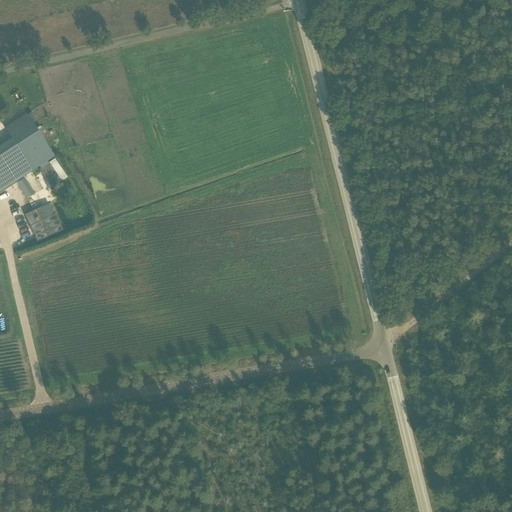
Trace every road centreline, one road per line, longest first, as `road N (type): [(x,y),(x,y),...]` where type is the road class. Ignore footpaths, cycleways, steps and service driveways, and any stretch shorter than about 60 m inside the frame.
road 1 (unclassified): [(0,416),(385,348)]
road 2 (tertiary): [(385,348),(298,3)]
road 3 (unclassified): [(298,3),(0,75)]
road 4 (tertiary): [(424,511),(385,348)]
road 5 (track): [(44,408),(7,247)]
road 6 (track): [(385,348),(511,246)]
